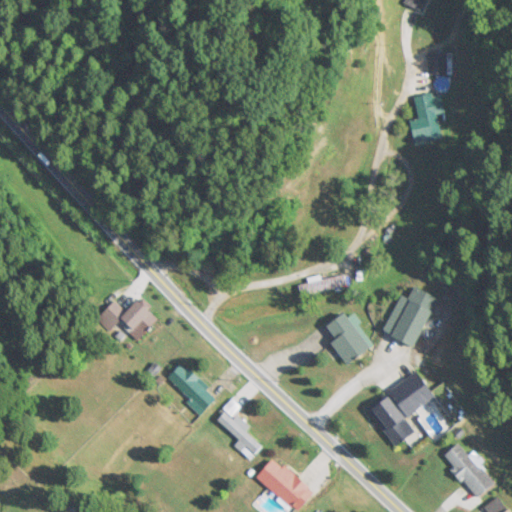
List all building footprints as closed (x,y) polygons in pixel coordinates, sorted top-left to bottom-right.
[(431,74),(452,74),(452,53),(431,53),(431,74)] [(442,92),(417,97),(421,118),(412,120),(417,144),(437,140),(432,118),(447,115),(442,92)] [(404,295),(386,331),(418,346),(441,297),(417,286),(411,298),(404,295)] [(98,316),(111,332),(121,324),(136,341),(160,320),(143,299),(126,312),(117,301),(98,316)] [(330,326),(339,339),(334,343),(350,365),(377,346),(352,311),(330,326)] [(203,413),(218,398),(185,363),(169,378),(203,413)] [(418,432),(408,417),(437,397),(420,372),(369,406),(396,447),(418,432)] [(240,440),(236,444),(250,459),(264,446),(248,430),(251,427),(237,412),(243,406),(235,399),(217,416),(240,440)] [(495,484),(461,444),(445,457),(479,498),(495,484)] [(296,511),(297,511),(316,492),(278,456),(259,476),(296,511)] [(488,511),(511,511),(511,509),(501,495),(485,508),(488,511)]
